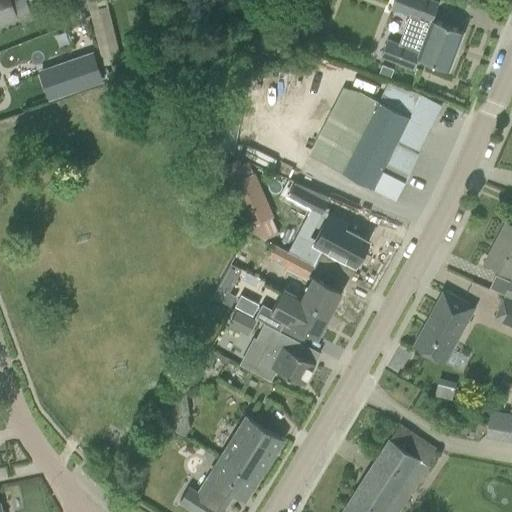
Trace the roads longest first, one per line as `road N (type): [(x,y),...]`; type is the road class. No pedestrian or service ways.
road 1 (unclassified): [(273,511),(412,270),(511,51)]
road 2 (residential): [(82,508),(15,414),(0,371)]
